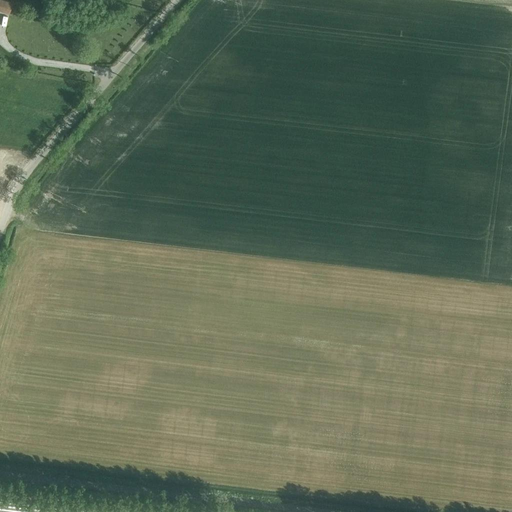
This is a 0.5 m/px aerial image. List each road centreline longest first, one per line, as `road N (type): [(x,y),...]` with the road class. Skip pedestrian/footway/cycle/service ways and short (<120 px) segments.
road 1 (unclassified): [(321,511),(0,474)]
road 2 (unclassified): [(0,223),(29,168),(177,0)]
